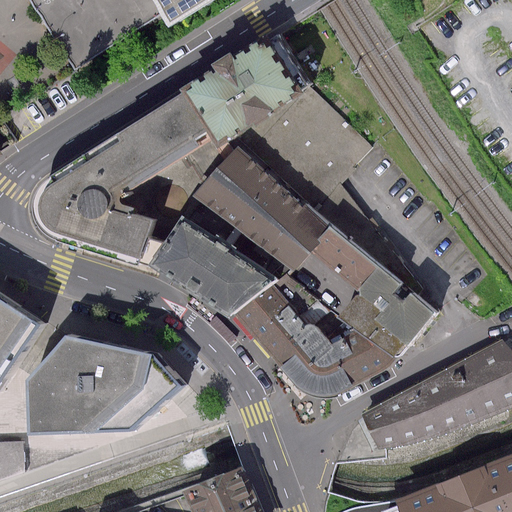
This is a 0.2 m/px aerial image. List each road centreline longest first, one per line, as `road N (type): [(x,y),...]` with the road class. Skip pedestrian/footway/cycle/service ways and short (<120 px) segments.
road 1 (residential): [(0,242),(179,311),(253,396),(293,511)]
road 2 (residential): [(291,0),(25,173),(0,198)]
